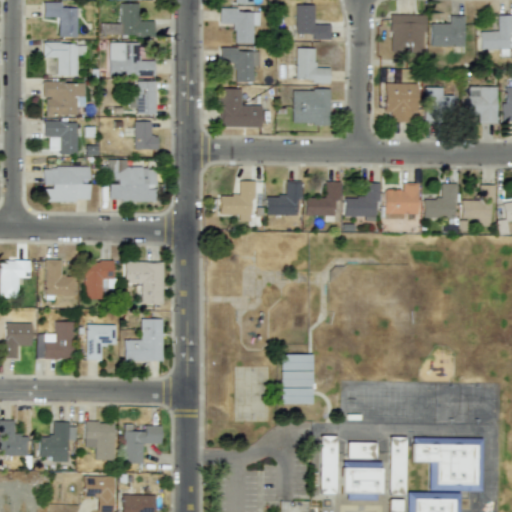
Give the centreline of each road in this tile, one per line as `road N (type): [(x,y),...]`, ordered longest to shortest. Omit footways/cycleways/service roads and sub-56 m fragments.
road 1 (residential): [(188,511),(189,0)]
road 2 (residential): [(189,150),(511,153)]
road 3 (residential): [(13,229),(13,0)]
road 4 (residential): [(0,228),(189,231)]
road 5 (residential): [(0,390),(188,393)]
road 6 (residential): [(360,152),(366,0)]
